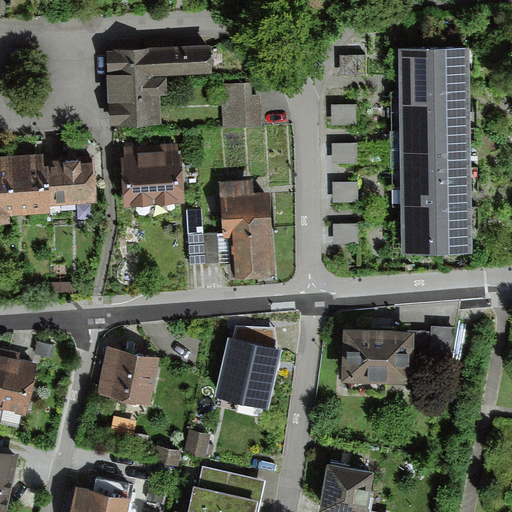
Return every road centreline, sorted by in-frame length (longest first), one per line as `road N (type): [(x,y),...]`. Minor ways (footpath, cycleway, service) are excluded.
road 1 (residential): [(313,297),(301,99),(270,53),(220,31),(72,37)]
road 2 (residential): [(91,314),(313,297)]
road 3 (residential): [(277,511),(313,297)]
road 4 (residential): [(48,511),(91,314)]
road 5 (residential): [(313,297),(511,286)]
